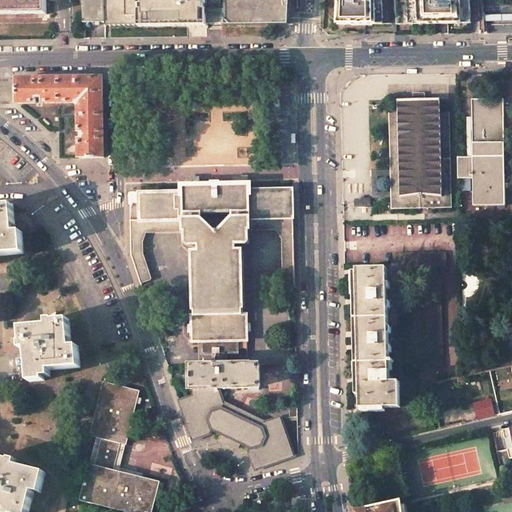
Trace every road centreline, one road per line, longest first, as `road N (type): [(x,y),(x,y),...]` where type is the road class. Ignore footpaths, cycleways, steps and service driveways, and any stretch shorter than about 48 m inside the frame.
road 1 (tertiary): [(309,55),(323,466)]
road 2 (residential): [(0,122),(116,250),(116,57)]
road 3 (tertiary): [(504,53),(309,55)]
road 4 (unclassified): [(511,417),(323,466)]
road 5 (residential): [(309,55),(116,57)]
road 6 (residential): [(323,466),(251,486),(208,505),(211,511)]
